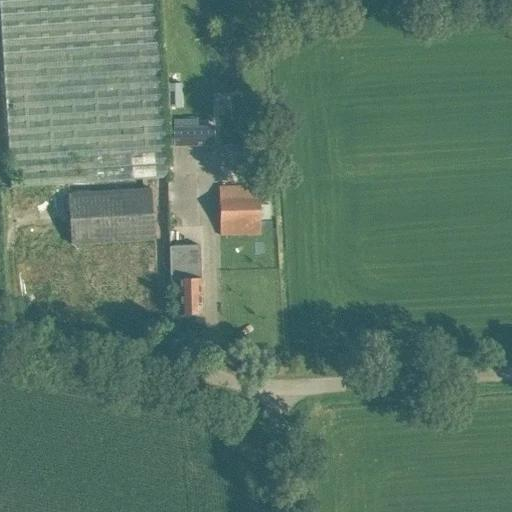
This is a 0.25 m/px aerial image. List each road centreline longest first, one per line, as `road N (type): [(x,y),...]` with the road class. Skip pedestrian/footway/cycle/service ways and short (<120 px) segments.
road 1 (unclassified): [(275,383),(0,318)]
road 2 (unclassified): [(275,383),(511,367)]
road 3 (unclassified): [(288,511),(275,383)]
